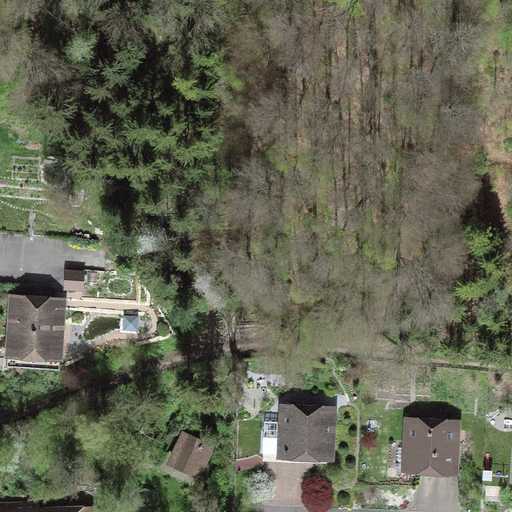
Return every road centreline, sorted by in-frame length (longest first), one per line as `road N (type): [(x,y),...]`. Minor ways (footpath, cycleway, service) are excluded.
road 1 (track): [(511,362),(304,346),(224,349),(172,358),(0,418)]
road 2 (track): [(511,238),(266,345)]
